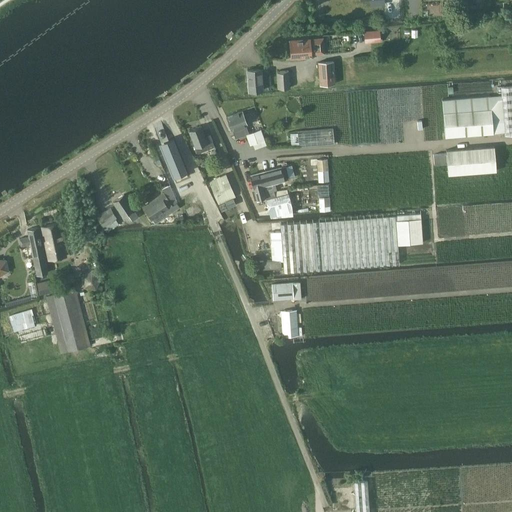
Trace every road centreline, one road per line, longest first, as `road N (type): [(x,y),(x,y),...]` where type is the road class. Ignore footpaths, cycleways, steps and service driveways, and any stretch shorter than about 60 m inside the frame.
road 1 (tertiary): [(0,211),(197,87),(287,0)]
road 2 (track): [(249,316),(294,303),(511,287)]
road 3 (track): [(205,352),(0,394)]
road 4 (track): [(430,145),(437,240),(511,234)]
